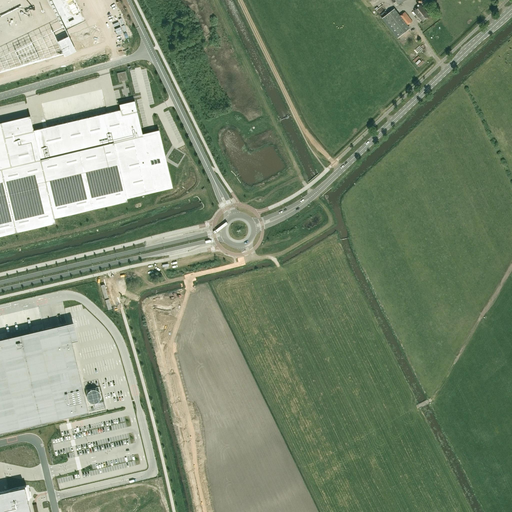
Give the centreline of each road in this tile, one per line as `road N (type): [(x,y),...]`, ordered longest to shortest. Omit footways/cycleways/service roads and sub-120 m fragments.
road 1 (secondary): [(304,201),(511,8)]
road 2 (secondary): [(0,289),(223,236)]
road 3 (secondary): [(222,229),(0,282)]
road 4 (track): [(241,0),(297,116),(328,157)]
road 5 (unclassified): [(0,97),(151,50)]
road 6 (unclassified): [(151,50),(213,180)]
